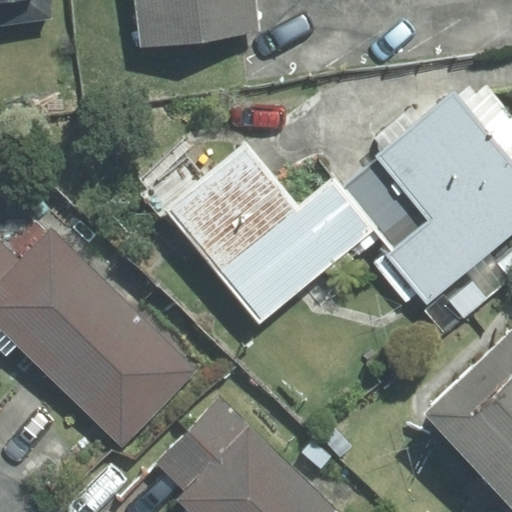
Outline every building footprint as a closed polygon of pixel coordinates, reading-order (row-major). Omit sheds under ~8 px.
[(63,0),(0,0),(0,17),(64,11),(63,0)] [(146,0),(150,34),(266,21),(263,0),(146,0)] [(511,230),(511,143),(461,81),(384,143),(439,211),(399,244),(395,239),(378,254),(412,296),(424,286),(431,295),(511,230)] [(386,216),(344,163),(309,191),(256,125),(175,189),(270,308),(386,216)] [(203,365),(58,216),(23,250),(0,226),(0,310),(125,439),(203,365)] [(511,320),(439,388),(511,471),(511,320)] [(190,481),(186,486),(211,511),(353,511),(258,414),(256,417),(226,386),(160,450),(190,481)]
